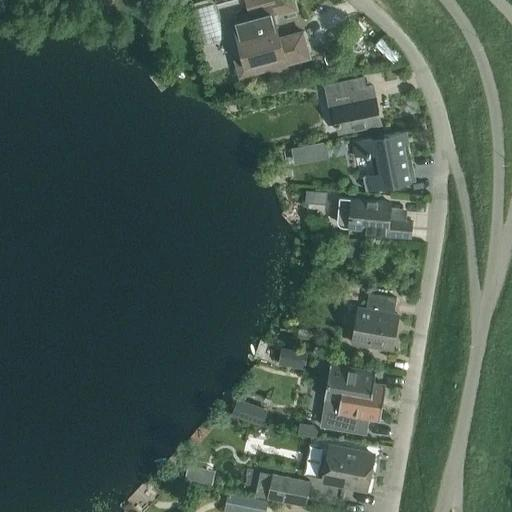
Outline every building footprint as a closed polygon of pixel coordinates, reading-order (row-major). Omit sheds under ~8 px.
[(245,0),(250,14),(233,19),(244,59),(237,61),(241,76),(257,72),(272,68),(273,72),(288,68),(287,64),(310,57),(303,32),(280,39),(274,17),(297,11),(294,0),(245,0)] [(369,100),(366,87),(327,95),(330,109),(335,108),(340,132),(381,124),(375,98),(369,100)] [(367,191),(406,183),(404,170),(408,169),(407,161),(412,159),(407,131),(353,141),(356,157),(371,155),(375,174),(364,176),(367,191)] [(327,141),(292,147),(295,163),(330,157),(327,141)] [(341,198),(339,219),(339,223),(341,225),(344,226),(367,228),(366,232),(410,237),(412,221),(402,221),(403,209),(390,207),(391,203),(341,198)] [(359,308),(353,343),(392,350),(399,315),(394,314),(397,298),(369,293),(367,309),(359,308)] [(282,347),(279,364),(305,368),(308,351),(282,347)] [(326,400),(322,425),(336,428),(336,429),(366,434),(369,419),(380,421),(386,386),(374,383),(376,372),(331,364),(325,400),(326,400)] [(239,401),(233,417),(263,428),(269,412),(239,401)] [(330,446),(326,465),(323,480),(324,481),(324,480),(366,488),(366,489),(367,489),(374,455),(373,455),(373,456),(331,447),(331,446),(330,446)] [(262,471),(257,496),(305,506),(310,481),(262,471)] [(229,492),(225,508),(243,511),(252,511),(256,498),(229,492)]
